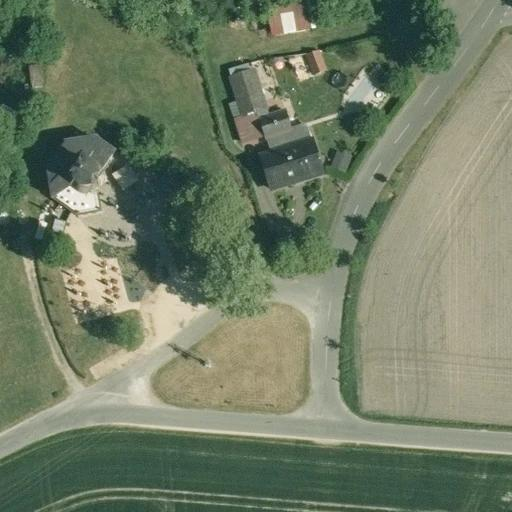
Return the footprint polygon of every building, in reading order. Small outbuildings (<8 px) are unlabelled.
[(310,0),(302,0),(268,6),(274,35),(315,28),(310,0)] [(320,52),(306,57),(312,76),(326,72),(320,52)] [(382,75),(374,68),(369,74),(377,81),(382,75)] [(267,112),(254,71),(230,79),(243,119),(255,115),(267,112)] [(285,111),(259,119),(266,140),(291,132),(285,111)] [(243,119),(236,122),(242,144),(262,137),(255,115),(243,119)] [(95,137),(65,143),(46,168),(52,199),(77,217),(102,213),(98,194),(107,182),(104,168),(115,152),(95,137)] [(312,141),(261,157),(271,190),(322,174),(312,141)]
